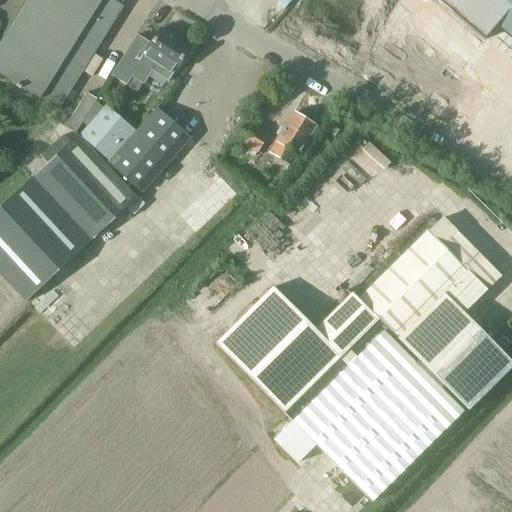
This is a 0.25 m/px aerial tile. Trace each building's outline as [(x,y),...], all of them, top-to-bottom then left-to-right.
[(109,0),(27,0),(0,44),(0,75),(57,111),(122,8),(109,0)] [(511,0),(435,0),(483,41),(497,25),(511,38),(511,0)] [(137,35),(111,75),(127,85),(132,78),(143,85),(152,71),(168,81),(189,48),(160,29),(150,44),(137,35)] [(65,126),(76,132),(97,99),(86,93),(65,126)] [(105,106),(79,136),(108,161),(134,131),(105,106)] [(109,165),(141,193),(190,137),(158,109),(109,165)] [(279,139),(271,152),(293,165),(317,125),(296,112),(286,128),(280,127),(275,134),(279,139)] [(244,157),(249,149),(257,154),(268,136),(245,122),(229,148),(244,157)] [(0,207),(0,274),(24,301),(136,199),(78,136),(0,207)] [(427,231),(358,300),(352,294),(315,330),(273,288),(216,344),(287,416),(342,362),(347,367),(274,441),(296,464),(316,445),(372,503),(463,412),(441,389),(444,386),(468,411),(511,368),(511,363),(464,315),(502,277),(443,217),(428,232),(427,231)]
